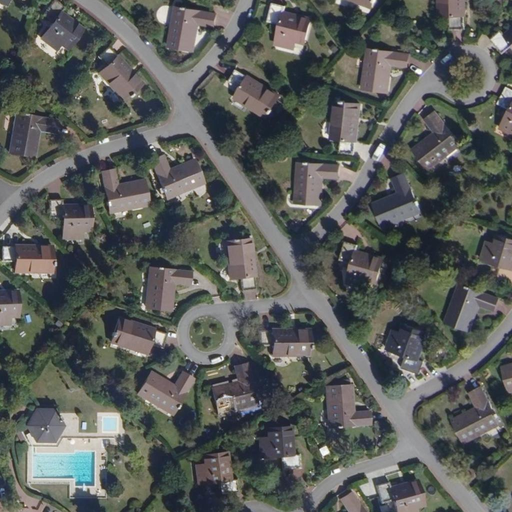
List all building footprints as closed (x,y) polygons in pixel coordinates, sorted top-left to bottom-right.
[(63,7),(54,0),(49,0),(40,12),(52,22),(40,39),(55,49),(60,42),(67,48),(82,28),(60,12),(63,7)] [(462,27),(462,0),(436,0),(437,13),(447,13),(447,27),(462,27)] [(309,45),(314,27),(295,21),(298,9),(280,4),(276,17),(282,19),(275,45),(299,52),(301,43),(309,45)] [(194,37),(196,26),(214,29),(216,16),(177,9),(175,28),(172,27),(168,49),(194,53),(196,37),(194,37)] [(511,26),(505,32),(501,28),(491,37),(503,51),(511,43),(511,26)] [(123,97),(141,82),(116,54),(115,55),(106,45),(96,54),(104,64),(96,71),(107,83),(109,82),(123,97)] [(385,73),(386,63),(405,66),(407,53),(368,47),(366,66),(363,65),(360,87),(385,91),(388,74),(385,73)] [(279,97),(235,71),(228,84),(239,91),(234,100),(248,108),(249,106),(268,117),(279,97)] [(511,88),(505,85),(497,101),(508,108),(499,125),(511,132),(511,88)] [(351,157),(360,107),(337,103),(334,123),(331,122),(329,139),(339,141),(337,154),(351,157)] [(445,152),(459,142),(435,112),(425,120),(436,134),(429,140),(427,139),(414,149),(430,169),(447,155),(445,152)] [(56,124),(18,116),(14,136),(10,136),(7,152),(33,157),(38,130),(54,133),(56,124)] [(205,182),(196,158),(170,168),(164,155),(151,160),(167,195),(184,188),(185,191),(205,182)] [(315,189),(316,178),(334,179),(335,166),(296,164),(295,182),(293,182),(291,204),(316,206),(318,189),(315,189)] [(150,204),(144,179),(118,185),(115,170),(101,172),(109,210),(130,205),(130,209),(150,204)] [(421,207),(405,172),(393,178),(401,195),(392,199),(391,196),(375,204),(386,226),(406,218),(405,215),(421,207)] [(91,227),(89,202),(62,203),(61,197),(48,198),(49,217),(62,217),(64,235),(82,234),(81,228),(91,227)] [(511,238),(496,233),(493,242),(486,240),(481,258),(500,264),(496,277),(511,281),(511,238)] [(254,276),(250,238),(225,240),(227,261),(225,262),(227,278),(236,277),(238,291),(253,290),(252,276),(254,276)] [(377,282),(384,258),(358,250),(360,244),(347,240),(341,258),(353,262),(347,281),(366,287),(368,280),(377,282)] [(51,270),(51,245),(14,246),(14,249),(2,249),(2,264),(15,263),(15,274),(31,273),(31,271),(51,270)] [(191,289),(196,277),(159,264),(153,282),(149,281),(142,302),(166,310),(176,284),(191,289)] [(471,314),(475,304),(492,310),(497,298),(460,285),(454,302),(452,301),(444,322),(469,331),(474,315),(471,314)] [(18,314),(17,289),(0,290),(0,322),(9,323),(8,315),(18,314)] [(160,347),(164,335),(152,331),(152,329),(116,317),(109,340),(129,347),(129,349),(144,354),(147,343),(160,347)] [(419,359),(428,334),(404,325),(401,333),(394,331),(387,349),(406,356),(402,368),(420,374),(425,361),(419,359)] [(309,353),(308,330),(271,330),(271,332),(258,332),(258,345),(271,345),(271,356),(286,356),(287,354),(309,353)] [(256,400),(244,362),(232,366),(237,382),(211,390),(218,414),(239,407),(239,405),(256,400)] [(173,409),(192,376),(182,370),(173,385),(150,370),(137,392),(156,403),(158,400),(173,409)] [(481,427),(498,418),(480,383),(468,389),(477,405),(453,418),(465,441),(484,431),(481,427)] [(352,414),(349,385),(324,388),(326,409),(329,409),(331,429),(368,426),(367,412),(352,414)] [(52,408),(32,407),(22,423),(31,442),(52,442),(62,425),(52,408)] [(293,451),(292,424),(279,425),(279,433),(259,434),(260,452),(267,452),(268,467),(299,466),(299,452),(293,451)] [(228,477),(224,449),(199,452),(199,461),(192,462),(195,481),(214,479),(216,493),(236,490),(234,476),(228,477)] [(485,468),(479,460),(471,467),(477,474),(485,468)] [(420,505),(413,480),(387,488),(385,482),(373,486),(378,504),(390,501),(393,511),(413,511),(412,507),(420,505)] [(361,511),(350,493),(338,500),(345,511),(361,511)]
